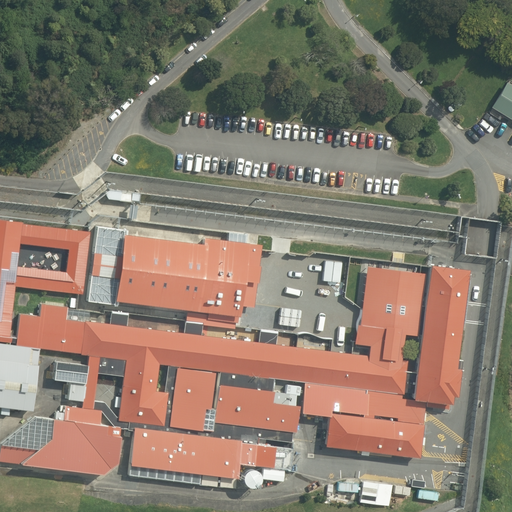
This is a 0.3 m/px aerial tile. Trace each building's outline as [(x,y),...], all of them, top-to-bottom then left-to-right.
[(511,85),(503,79),(488,101),(511,118),(511,85)] [(88,232),(0,222),(0,407),(34,411),(41,348),(89,355),(89,364),(56,361),(54,378),(72,380),(70,397),(84,399),(83,408),(64,406),(64,413),(57,412),(56,419),(35,417),(0,443),(0,444),(0,461),(104,473),(118,463),(122,427),(135,428),(129,474),(198,482),(200,473),(237,477),(239,463),(265,466),(263,478),(283,481),(285,467),(290,468),(292,449),(253,444),(254,436),(292,441),(298,386),(288,385),(287,393),(274,391),(276,378),(304,381),(301,412),(327,415),(323,447),(421,458),(426,400),(452,403),(453,395),(458,396),(461,368),(456,368),(469,268),(431,264),(417,372),(406,371),(408,360),(402,359),(405,334),(418,335),(425,273),(367,266),(362,309),(360,324),(357,324),(355,343),(370,345),(369,355),(276,344),(277,331),(260,329),(259,342),(201,334),(203,324),(235,328),(239,305),(254,307),(262,242),(203,234),(202,241),(98,228),(89,299),(113,302),(114,298),(191,308),(184,333),(127,325),(129,314),(112,312),(110,323),(65,319),(67,307),(41,303),(39,316),(20,314),(17,345),(8,344),(15,285),(81,292),(88,232)] [(253,486),(255,485),(258,483),(259,481),(260,478),(260,475),(259,473),(257,470),(255,469),(252,468),(249,469),(247,470),(244,472),(243,474),(243,477),(243,480),(245,483),(247,484),(250,485),(253,486)] [(355,481),(347,480),(346,489),(353,491),(355,481)] [(438,483),(419,480),(416,497),(436,500),(438,483)] [(393,485),(363,481),(360,501),(390,505),(393,485)] [(336,502),(338,501),(340,500),(341,499),(342,497),(342,495),(341,494),(340,492),(339,491),(337,490),(335,490),(333,491),(331,492),(330,494),(330,496),(330,498),(331,499),(333,501),(334,502),(336,502)] [(352,503),(354,503),(355,502),(357,500),(357,499),(357,497),(357,495),(356,494),(354,492),(353,492),(351,492),(349,492),(347,493),(346,495),(346,497),(346,499),(347,501),(348,502),(350,503),(352,503)]
